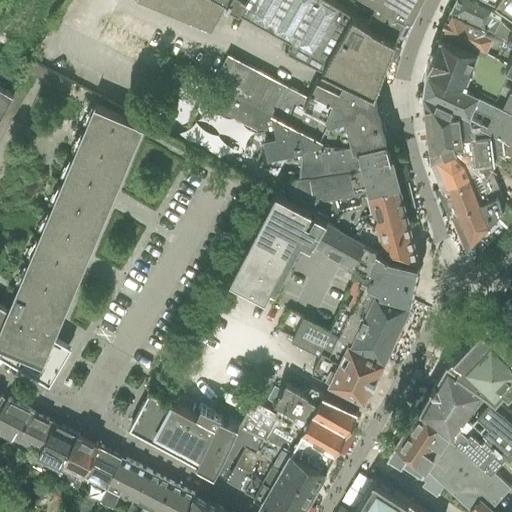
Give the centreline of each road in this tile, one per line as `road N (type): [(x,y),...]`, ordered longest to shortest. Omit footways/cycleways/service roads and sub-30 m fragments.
road 1 (residential): [(432,0),(403,91),(409,145),(457,280)]
road 2 (residential): [(457,280),(325,511)]
road 3 (residential): [(77,417),(255,511)]
